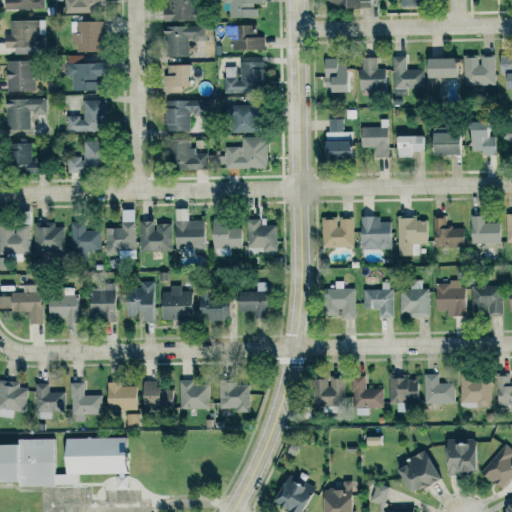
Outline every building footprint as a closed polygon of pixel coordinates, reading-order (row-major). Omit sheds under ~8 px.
[(3,0),(3,9),(44,8),(43,0),(3,0)] [(101,0),(63,0),(63,13),(102,12),(101,0)] [(161,7),(161,20),(192,19),(191,0),(167,0),(168,7),(161,7)] [(261,0),(222,0),(222,8),(228,8),(228,16),(255,17),(255,2),(262,2),(261,0)] [(14,52),(45,51),(44,20),(9,20),(10,34),(3,34),(3,47),(14,47),(14,52)] [(102,21),(70,21),(70,42),(76,42),(76,50),(101,51),(102,21)] [(263,48),(263,36),(255,36),(255,24),(230,24),(231,49),(263,48)] [(164,56),(190,55),(190,25),(163,26),(164,56)] [(71,89),(94,89),(94,79),(103,79),(103,61),(82,62),(82,54),(67,54),(67,61),(65,61),(66,76),(71,76),(71,89)] [(511,85),(511,58),(511,55),(498,54),(496,85),(511,85)] [(392,56),(393,93),(424,92),(423,68),(406,69),(405,55),(392,56)] [(462,85),(493,84),(493,55),(477,55),(461,55),(462,85)] [(376,56),(359,57),(359,93),(385,93),(384,68),(376,68),(376,56)] [(344,91),(345,58),(323,57),(322,78),(328,78),(327,91),(344,91)] [(453,57),(425,57),(425,77),(453,76),(453,57)] [(5,60),(6,90),(33,89),(32,59),(5,60)] [(223,92),(260,92),(260,61),(237,61),(237,66),(223,66),(223,92)] [(163,92),(180,92),(180,85),(189,85),(188,63),(172,64),(173,75),(163,75),(163,92)] [(5,128),(30,128),(30,114),(46,113),(45,98),(5,98),(5,128)] [(81,99),(82,116),(65,116),(66,131),(107,130),(106,99),(81,99)] [(189,130),(189,111),(199,111),(199,99),(163,100),(164,130),(189,130)] [(468,121),(469,151),(480,151),(480,155),(494,155),(493,136),(488,136),(488,121),(468,121)] [(511,121),(504,121),(503,143),(511,143),(511,121)] [(430,154),(457,154),(457,132),(430,132),(430,154)] [(422,135),(395,135),(395,157),(412,157),(412,151),(422,150),(422,135)] [(225,168),(266,168),(266,136),(242,137),(242,146),(225,147),(225,168)] [(207,150),(189,151),(189,138),(167,139),(168,169),(207,168),(207,150)] [(66,170),(100,171),(101,141),(83,141),(82,156),(66,156),(66,170)] [(347,141),(322,141),(322,160),(348,159),(347,141)] [(34,142),(7,143),(8,171),(35,170),(34,142)] [(174,208),(175,248),(203,247),(203,219),(188,220),(188,208),(174,208)] [(120,249),(136,249),(135,209),(121,209),(122,227),(105,227),(106,255),(120,254),(120,249)] [(360,248),(389,249),(390,221),(374,221),(374,216),(360,215),(360,248)] [(500,242),(499,222),(483,222),(483,215),(470,215),(470,242),(500,242)] [(241,247),(240,227),(224,228),(224,216),(210,216),(212,255),(230,254),(229,247),(241,247)] [(433,216),(432,245),(462,246),(463,227),(445,226),(445,216),(433,216)] [(320,217),(321,247),(353,246),(352,217),(337,217),(320,217)] [(397,255),(419,255),(418,243),(426,243),(425,217),(397,218),(397,255)] [(275,223),(260,224),(260,219),(245,219),(246,247),(262,247),(262,251),(276,251),(275,223)] [(140,249),(171,250),(172,223),(155,223),(155,220),(140,220),(140,249)] [(101,249),(100,230),(84,230),(84,221),(71,222),(71,258),(86,258),(86,250),(101,249)] [(32,222),(33,255),(64,254),(63,226),(53,226),(52,222),(32,222)] [(0,253),(29,253),(28,223),(13,223),(0,223),(0,253)] [(399,312),(408,312),(408,317),(429,317),(429,288),(422,288),(422,279),(410,279),(410,289),(400,288),(399,312)] [(153,321),(152,281),(140,281),(140,287),(125,287),(126,315),(140,314),(140,321),(153,321)] [(363,288),(362,308),(378,308),(378,317),(392,317),(393,281),(381,281),(381,289),(363,288)] [(447,316),(465,315),(464,287),(460,287),(460,281),(435,281),(435,310),(446,310),(447,316)] [(0,295),(0,308),(9,308),(9,311),(28,311),(28,323),(40,323),(39,284),(22,284),(22,292),(10,292),(10,295),(0,295)] [(160,320),(189,319),(189,290),(180,291),(179,285),(169,285),(169,291),(159,291),(160,320)] [(502,314),(501,285),(470,285),(471,313),(487,313),(487,315),(502,314)] [(75,287),(60,287),(60,295),(47,294),(46,317),(74,318),(75,287)] [(353,287),(322,288),(322,316),(339,315),(339,318),(354,317),(353,287)] [(88,315),(99,315),(99,321),(113,321),(114,290),(89,289),(88,315)] [(253,311),(253,317),(265,317),(266,291),(236,290),(236,311),(253,311)] [(227,320),(226,294),(197,295),(197,320),(227,320)] [(425,403),(454,402),(454,382),(438,383),(438,373),(424,374),(425,403)] [(389,374),(388,402),(417,402),(417,379),(407,379),(407,375),(389,374)] [(509,374),(496,374),(497,405),(511,404),(511,384),(510,385),(509,374)] [(351,376),(352,408),(382,407),(382,388),(365,388),(365,376),(351,376)] [(312,406),(343,405),(343,377),(328,378),(311,379),(312,406)] [(460,402),(477,402),(477,406),(490,406),(491,378),(460,377),(460,402)] [(19,382),(0,379),(0,416),(13,417),(13,411),(25,412),(27,387),(18,386),(19,382)] [(170,389),(157,389),(156,380),(141,381),(142,408),(171,407),(170,389)] [(51,418),(51,411),(65,411),(64,391),(48,392),(48,382),(35,383),(35,418),(51,418)] [(83,395),(83,382),(71,382),(72,421),(84,420),(84,414),(101,413),(101,394),(83,395)] [(179,409),(208,408),(208,382),(178,382),(179,409)] [(236,407),(236,411),(249,411),(248,382),(218,383),(219,408),(236,407)] [(134,383),(106,384),(106,409),(135,409),(134,383)] [(365,436),(365,445),(380,445),(380,436),(365,436)] [(0,443),(0,481),(17,481),(17,486),(75,485),(75,473),(115,473),(115,488),(124,488),(123,437),(62,437),(63,474),(52,474),(52,438),(16,438),(16,444),(0,443)] [(474,472),(473,439),(444,440),(444,472),(474,472)] [(511,454),(511,449),(505,443),(480,471),(499,489),(511,474),(511,466),(511,467),(511,466),(511,456),(511,454)] [(408,493),(437,478),(424,451),(394,466),(408,493)] [(289,511),(300,511),(312,484),(285,473),(271,504),(289,511)] [(342,489),(321,488),(321,511),(354,511),(355,511),(350,511),(351,480),(342,480),(342,489)] [(511,511),(511,503),(503,504),(503,511),(511,511)]
